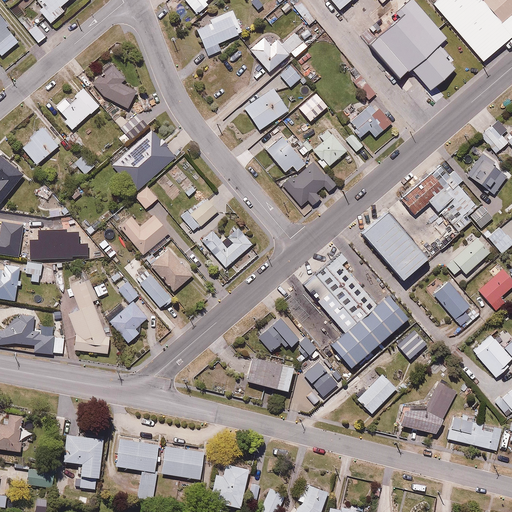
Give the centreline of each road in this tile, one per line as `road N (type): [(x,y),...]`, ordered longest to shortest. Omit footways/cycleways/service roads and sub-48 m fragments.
road 1 (residential): [(135,393),(511,488)]
road 2 (residential): [(136,0),(185,116),(299,249)]
road 3 (residential): [(299,249),(511,67)]
road 4 (residential): [(135,393),(299,249)]
road 5 (residential): [(126,0),(0,107)]
road 6 (residential): [(0,367),(135,393)]
